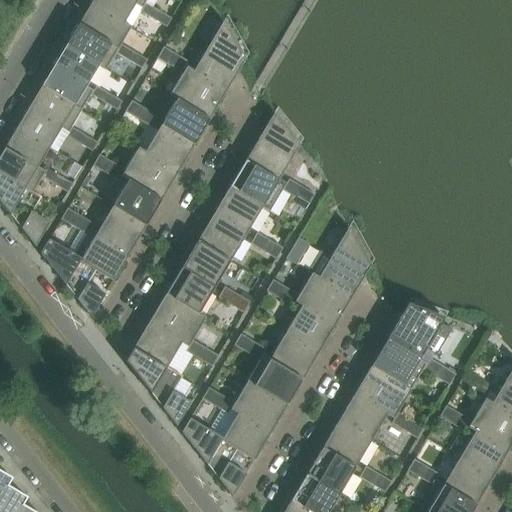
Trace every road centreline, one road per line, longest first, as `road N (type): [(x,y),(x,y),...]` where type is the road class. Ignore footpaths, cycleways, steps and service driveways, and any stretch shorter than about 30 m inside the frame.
road 1 (residential): [(103,375),(254,123),(252,107),(231,109),(83,350)]
road 2 (residential): [(270,511),(378,330),(377,317),(366,311),(355,315),(238,511)]
road 3 (residential): [(210,511),(103,375)]
road 4 (residential): [(83,350),(0,243)]
